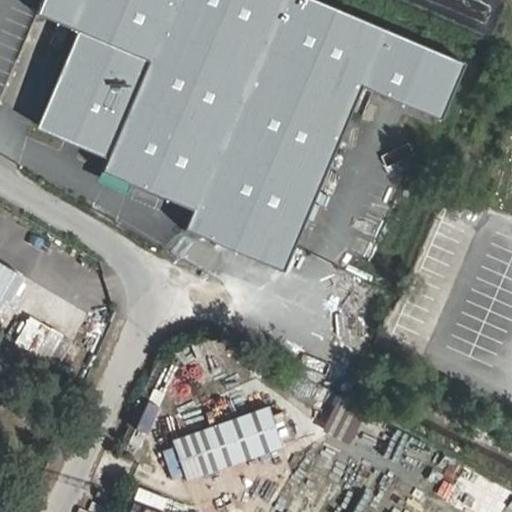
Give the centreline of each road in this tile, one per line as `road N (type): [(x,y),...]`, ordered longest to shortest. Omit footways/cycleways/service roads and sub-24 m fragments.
road 1 (unclassified): [(0,190),(131,265),(145,311),(61,511)]
road 2 (unknown): [(141,297),(259,317),(312,340)]
